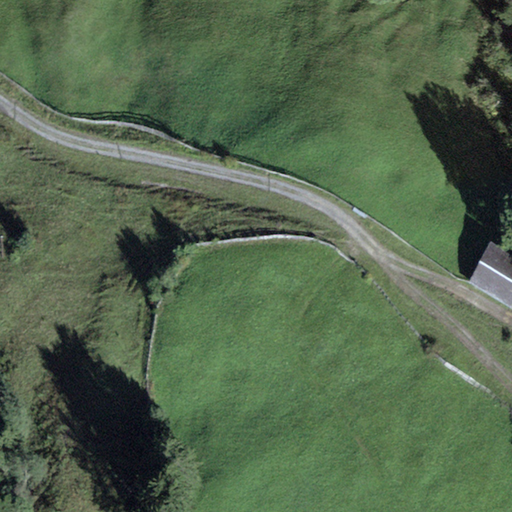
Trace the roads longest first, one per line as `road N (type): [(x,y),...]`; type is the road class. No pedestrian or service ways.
road 1 (track): [(0,104),(80,147),(187,152),(264,180),(332,210),(380,255),(511,320)]
road 2 (track): [(380,255),(511,385)]
